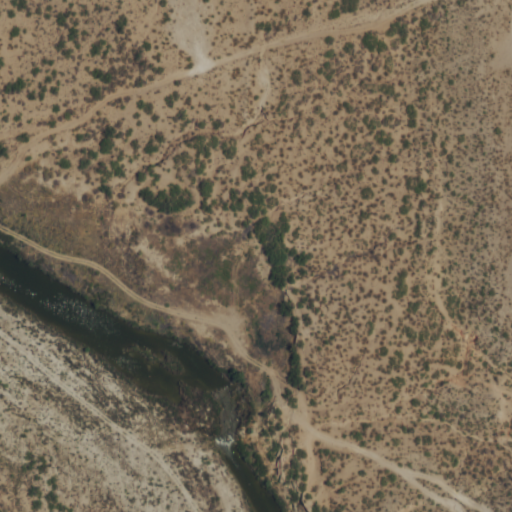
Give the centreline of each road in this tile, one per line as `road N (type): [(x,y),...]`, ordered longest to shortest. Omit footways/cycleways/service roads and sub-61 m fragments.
road 1 (residential): [(458,511),(394,466),(298,422),(268,363),(223,329),(95,282),(0,225)]
road 2 (residential): [(430,0),(190,71),(99,101),(52,128),(0,140)]
road 3 (residential): [(0,329),(162,461),(200,511)]
